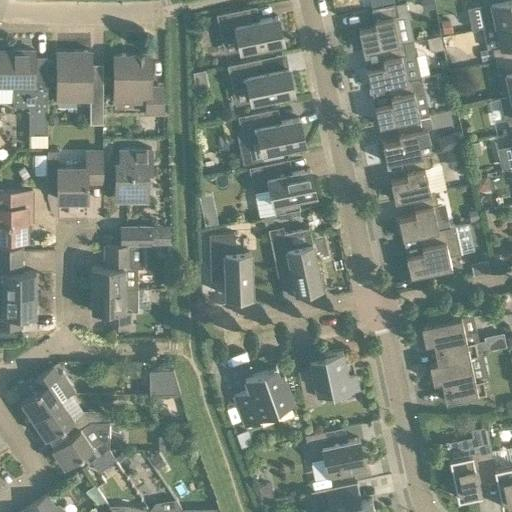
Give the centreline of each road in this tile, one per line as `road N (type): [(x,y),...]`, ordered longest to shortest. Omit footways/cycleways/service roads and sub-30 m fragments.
road 1 (residential): [(381,308),(305,0)]
road 2 (residential): [(427,511),(413,489),(381,308)]
road 3 (residential): [(0,375),(63,348),(64,247),(83,235)]
road 4 (residential): [(0,6),(175,13)]
road 5 (residential): [(233,324),(381,308)]
road 6 (residential): [(381,308),(242,358)]
road 7 (residential): [(0,501),(40,474),(0,408)]
